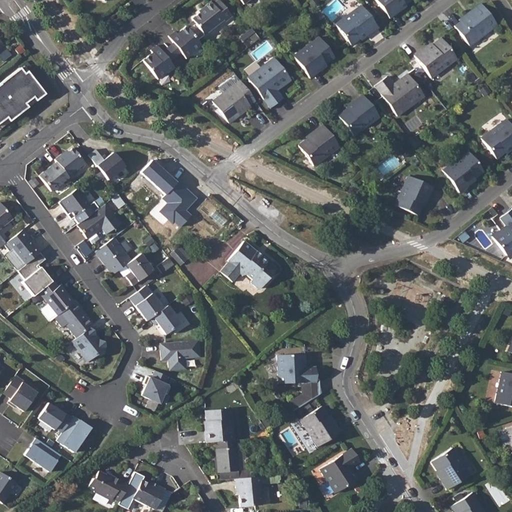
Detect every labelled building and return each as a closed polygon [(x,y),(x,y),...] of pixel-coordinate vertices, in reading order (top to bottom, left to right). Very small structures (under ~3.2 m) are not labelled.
[(231,16),(217,0),(216,0),(211,4),(209,2),(202,8),(203,9),(191,19),(203,35),(223,20),(224,21),(231,16)] [(372,0),(387,20),(398,12),(396,11),(410,0),(372,0)] [(469,15),(453,27),(468,47),(496,26),(479,4),(468,13),(469,15)] [(358,7),(333,26),(348,47),(364,35),(365,36),(375,29),(358,7)] [(174,31),(168,36),(185,58),(192,53),(191,52),(200,45),(185,26),(176,33),(174,31)] [(317,38),(292,57),(308,79),(318,71),(317,70),(332,58),(317,38)] [(423,49),(413,57),(429,80),(455,61),(439,39),(424,51),(423,49)] [(172,42),(161,51),(169,61),(180,52),(172,42)] [(152,53),(142,60),(157,79),(166,72),(167,72),(174,67),(169,61),(161,51),(156,45),(150,50),(152,53)] [(260,67),(245,78),(268,109),(280,99),(274,91),(289,81),(274,61),(262,70),(260,67)] [(0,123),(6,119),(8,122),(27,108),(24,104),(32,98),(35,102),(44,95),(26,72),(23,74),(19,69),(19,68),(0,82),(0,123)] [(385,78),(372,87),(395,119),(410,108),(408,105),(420,96),(406,76),(392,86),(385,78)] [(249,96),(238,81),(210,102),(226,124),(238,115),(237,113),(253,101),(249,96)] [(351,105),(336,117),(351,138),(377,118),(360,96),(350,103),(351,105)] [(24,104),(27,108),(35,102),(32,98),(24,104)] [(503,114),(486,126),(489,130),(506,118),(503,114)] [(0,123),(0,128),(8,122),(6,119),(0,123)] [(493,159),(502,152),(508,148),(510,150),(511,148),(511,130),(504,120),(478,139),(493,159)] [(311,135),(295,147),(311,168),(336,149),(319,126),(310,134),(311,135)] [(61,154),(54,159),(56,162),(67,176),(84,163),(72,148),(62,155),(61,154)] [(109,180),(127,166),(116,152),(106,160),(97,150),(89,156),(109,180)] [(467,185),(466,183),(472,178),(481,172),(466,152),(440,171),(457,192),(467,185)] [(178,181),(153,159),(141,172),(165,195),(178,181)] [(67,176),(56,162),(38,176),(50,192),(68,178),(67,176)] [(406,178),(405,180),(393,206),(416,216),(421,206),(424,199),(426,200),(431,189),(407,178),(406,178)] [(197,199),(178,181),(165,195),(163,198),(167,202),(159,211),(172,224),(175,221),(181,227),(192,216),(185,211),(197,199)] [(76,189),(59,201),(65,208),(66,207),(74,217),(89,206),(76,189)] [(0,227),(11,218),(0,204),(0,227)] [(104,204),(76,225),(86,239),(101,228),(105,234),(119,224),(104,204)] [(489,236),(504,255),(511,248),(511,211),(510,209),(498,218),(504,225),(489,236)] [(24,264),(39,253),(26,237),(28,236),(23,229),(3,245),(8,251),(11,248),(24,264)] [(113,238),(94,252),(111,275),(125,265),(130,261),(113,238)] [(224,262),(216,272),(229,282),(235,274),(237,275),(242,274),(248,280),(247,280),(248,284),(254,289),(257,288),(273,269),(240,242),(223,261),(224,262)] [(190,257),(178,244),(169,253),(180,266),(190,257)] [(38,292),(51,281),(40,267),(38,269),(36,267),(38,265),(44,260),(39,253),(24,264),(16,271),(24,281),(21,283),(32,296),(38,292)] [(130,261),(125,265),(131,272),(125,276),(132,285),(152,270),(140,254),(130,261)] [(57,315),(73,302),(59,285),(57,287),(52,281),(51,281),(38,292),(57,315)] [(145,286),(128,298),(145,321),(148,319),(162,309),(145,286)] [(323,289),(318,292),(323,298),(327,294),(323,289)] [(88,327),(93,324),(83,312),(82,313),(80,309),(81,308),(75,300),(73,302),(57,315),(54,318),(61,327),(65,324),(76,337),(88,327)] [(162,309),(148,319),(154,326),(156,323),(165,335),(179,324),(166,306),(162,309)] [(105,340),(98,339),(88,327),(76,337),(71,341),(87,362),(94,356),(99,356),(104,352),(105,340)] [(197,340),(159,343),(161,360),(168,360),(168,368),(171,370),(185,369),(184,358),(199,357),(197,340)] [(298,369),(298,357),(288,357),(275,357),(277,384),(297,383),(314,382),(314,379),(313,369),(298,369)] [(168,377),(154,371),(150,378),(145,376),(142,384),(145,385),(140,395),(159,404),(163,393),(166,395),(170,387),(165,384),(168,377)] [(511,407),(511,374),(500,372),(493,403),(511,407)] [(15,375),(2,393),(10,398),(8,401),(23,411),(36,393),(22,383),(23,381),(15,375)] [(292,412),(319,395),(316,382),(316,379),(314,379),(314,382),(297,383),(298,396),(287,403),(292,412)] [(61,433),(72,417),(58,408),(57,410),(53,407),(47,403),(38,416),(39,420),(53,430),(54,428),(61,433)] [(330,423),(325,416),(320,408),(298,421),(316,448),(339,433),(332,422),(330,423)] [(203,430),(204,445),(209,444),(215,444),(232,442),(229,410),(204,412),(205,430),(203,430)] [(79,421),(72,416),(72,417),(61,433),(55,441),(72,453),(89,428),(83,424),(82,425),(78,422),(79,421)] [(510,446),(504,430),(498,432),(503,449),(510,446)] [(60,455),(35,438),(23,455),(48,472),(60,455)] [(232,442),(215,444),(216,451),(214,451),(216,474),(221,474),(221,482),(232,481),(237,480),(235,452),(234,442),(232,442)] [(430,462),(436,471),(441,477),(438,479),(445,489),(468,474),(451,448),(430,462)] [(354,481),(346,471),(348,469),(358,463),(350,450),(319,470),(335,493),(354,481)] [(0,502),(2,504),(16,483),(0,472),(0,502)] [(117,503),(127,484),(119,480),(118,481),(110,477),(109,480),(95,473),(91,481),(90,481),(85,489),(92,492),(91,494),(108,502),(110,499),(117,503)] [(125,511),(130,500),(140,482),(142,478),(132,473),(127,484),(117,503),(116,506),(125,511)] [(237,480),(232,481),(233,496),(236,496),(237,508),(260,506),(257,479),(237,480)] [(140,482),(130,500),(153,511),(164,491),(150,484),(149,486),(140,482)] [(450,506),(454,511),(483,511),(472,493),(450,506)]
